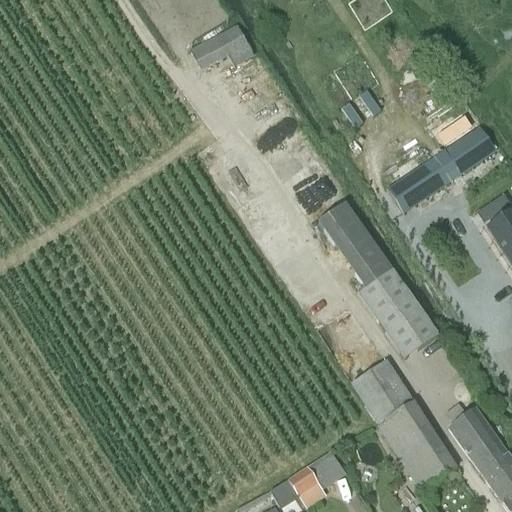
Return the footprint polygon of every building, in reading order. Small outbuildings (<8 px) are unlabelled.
[(243,42),(236,29),(189,53),(199,73),(228,59),(234,70),(254,60),(243,42)] [(436,77),(425,84),(431,95),(442,89),(436,77)] [(472,136),(390,191),(404,214),(488,159),(472,136)] [(477,195),(499,181),(491,169),(470,183),(477,195)] [(402,364),(436,340),(344,208),(317,227),(363,292),(356,297),(402,364)] [(511,214),(508,209),(477,231),(511,274),(511,214)] [(378,429),(414,406),(387,365),(351,388),(378,429)] [(492,494),(511,479),(511,464),(473,412),(446,431),(492,494)] [(287,484),(298,499),(316,488),(305,472),(287,484)] [(511,511),(511,479),(492,494),(505,511),(511,511)] [(279,511),(298,499),(287,484),(268,496),(278,511),(279,511)]
